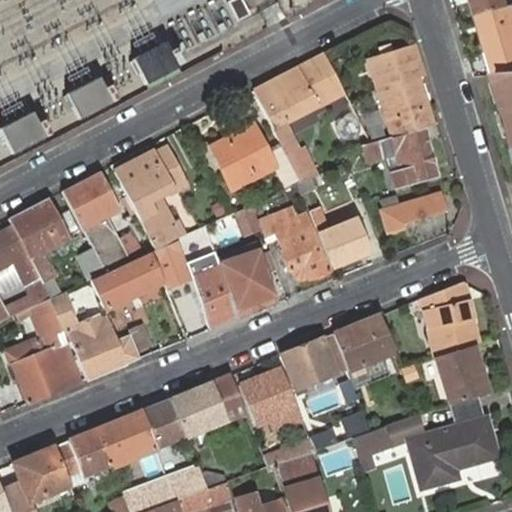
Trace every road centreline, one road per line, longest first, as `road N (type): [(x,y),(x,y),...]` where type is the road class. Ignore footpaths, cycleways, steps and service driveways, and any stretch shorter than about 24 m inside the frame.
road 1 (residential): [(492,239),(0,441)]
road 2 (residential): [(376,0),(0,194)]
road 3 (residential): [(492,239),(420,0)]
